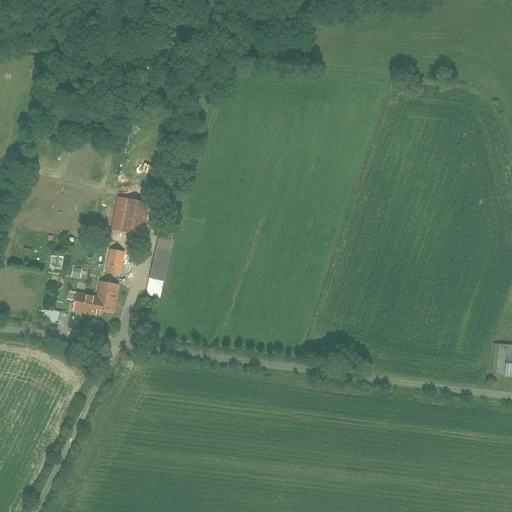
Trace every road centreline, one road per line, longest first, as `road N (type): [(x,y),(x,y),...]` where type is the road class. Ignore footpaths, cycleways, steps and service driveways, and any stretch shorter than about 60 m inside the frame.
road 1 (residential): [(117,343),(511,396)]
road 2 (residential): [(117,343),(209,62)]
road 3 (residential): [(37,511),(117,343)]
